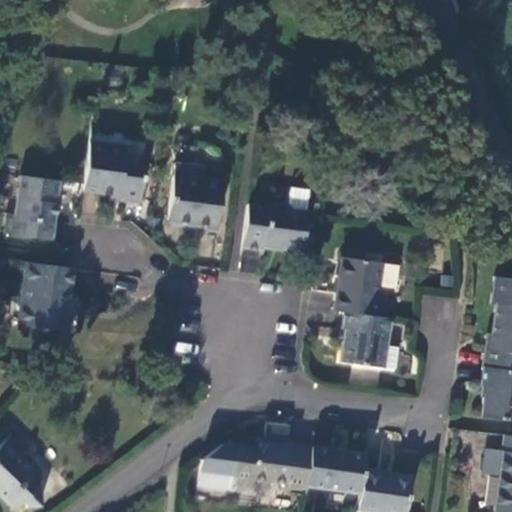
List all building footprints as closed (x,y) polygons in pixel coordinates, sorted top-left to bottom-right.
[(102,142),(87,141),(81,190),(137,196),(143,156),(121,152),(121,147),(102,145),(102,142)] [(174,162),(172,178),(167,219),(216,226),(221,182),(200,179),(202,165),(174,162)] [(49,238),(56,180),(18,174),(12,212),(5,212),(2,232),(49,238)] [(266,205),(246,202),(239,247),(261,249),(261,245),(299,249),(304,209),(303,209),(306,187),(287,185),(285,203),(283,201),(271,200),(266,205)] [(339,256),(330,309),(341,311),(386,318),(388,298),(375,295),(377,284),(380,262),(339,256)] [(70,266),(24,262),(15,327),(41,332),(42,327),(67,331),(70,307),(65,306),(70,266)] [(391,264),(380,262),(377,284),(388,286),(391,264)] [(511,278),(493,276),(489,303),(494,304),(487,350),(483,349),(480,365),(511,369),(511,278)] [(385,346),(389,318),(386,318),(341,311),(339,328),(342,328),(338,360),(381,368),(382,366),(385,346)] [(394,347),(385,346),(382,366),(391,368),(394,347)] [(511,369),(480,365),(478,383),(482,384),(478,416),(511,421),(511,369)] [(303,484),(308,446),(283,443),(286,425),(271,423),(268,441),(261,440),(259,448),(233,445),(220,443),(198,461),(193,491),(226,495),(270,501),(273,481),(281,482),(282,488),(302,490),(303,484)] [(0,486),(1,487),(18,501),(25,494),(32,500),(48,499),(46,487),(37,479),(36,464),(21,450),(29,441),(14,428),(0,444),(0,486)] [(511,511),(511,434),(502,433),(499,451),(486,449),(483,473),(499,475),(495,508),(494,511),(511,511)] [(361,468),(363,454),(308,446),(303,484),(357,493),(361,468)] [(357,493),(355,508),(382,511),(402,511),(408,478),(377,473),(377,470),(361,468),(357,493)]
